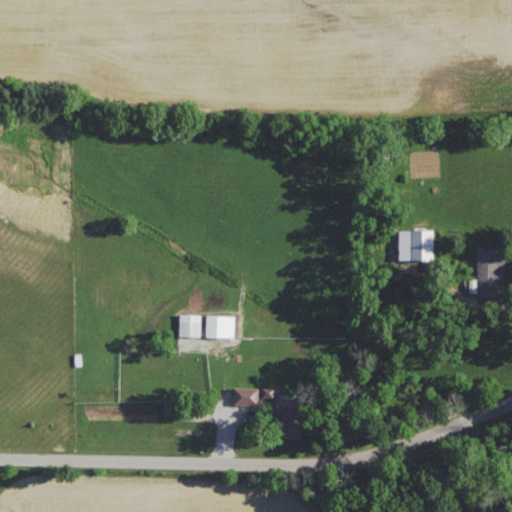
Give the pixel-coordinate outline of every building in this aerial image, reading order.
[(435,229),(401,228),(400,258),(435,259),(435,229)] [(478,244),(479,294),(501,294),(500,264),(508,264),(508,244),(478,244)] [(180,335),(202,335),(203,313),(181,312),(180,335)] [(236,337),(237,314),(208,314),(208,336),(236,337)] [(260,402),(260,386),(235,386),(235,403),(260,402)] [(275,395),(275,386),(264,387),(264,395),(275,395)] [(303,437),(304,397),(278,396),(278,412),(284,413),(283,436),(303,437)]
